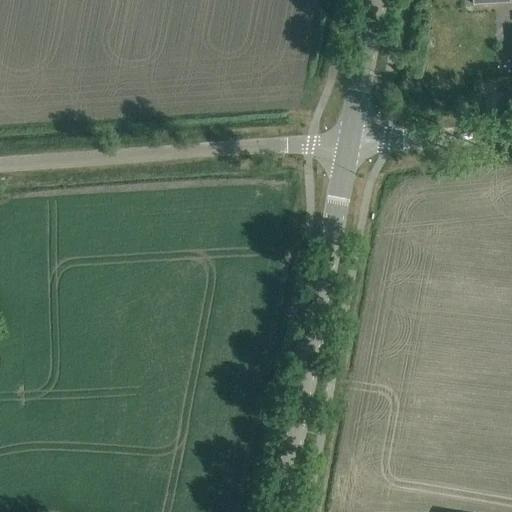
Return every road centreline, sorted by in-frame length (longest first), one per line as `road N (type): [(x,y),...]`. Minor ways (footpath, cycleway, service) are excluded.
road 1 (unclassified): [(279,511),(348,142)]
road 2 (unclassified): [(0,165),(348,142)]
road 3 (unclassified): [(511,131),(348,142)]
road 4 (unclassified): [(348,142),(375,0)]
